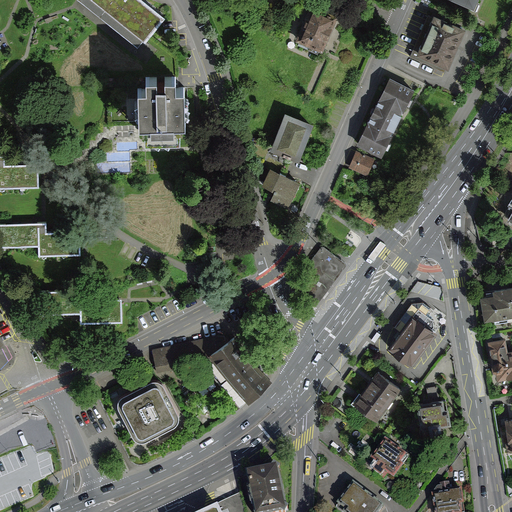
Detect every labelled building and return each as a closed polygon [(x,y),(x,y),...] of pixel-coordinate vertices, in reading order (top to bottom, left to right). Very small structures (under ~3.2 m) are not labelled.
[(80,0),(138,47),(145,39),(147,41),(167,18),(145,0),(80,0)] [(445,0),(473,11),(477,0),(445,0)] [(316,57),(332,19),(306,9),(291,47),(316,57)] [(444,73),(463,29),(426,13),(407,58),(444,73)] [(0,33),(0,49),(11,45),(5,31),(0,33)] [(151,135),(151,141),(174,140),(174,133),(186,133),(184,88),(176,88),(176,77),(165,77),(165,84),(156,84),(156,78),(145,78),(146,89),(137,89),(138,136),(151,135)] [(415,92),(390,80),(357,147),(382,159),(415,92)] [(299,164),(314,125),(286,115),(271,153),(299,164)] [(375,159),(356,151),(349,168),(367,176),(375,159)] [(0,182),(36,181),(35,163),(0,164),(0,182)] [(300,179),(270,166),(263,184),(274,189),(270,198),(289,205),(300,179)] [(4,245),(38,244),(39,256),(78,254),(77,232),(45,233),(45,222),(4,223),(4,245)] [(315,268),(299,290),(317,304),(347,262),(323,243),(308,263),(315,268)] [(412,285),(412,300),(441,300),(441,285),(412,285)] [(491,321),(511,318),(511,287),(483,292),(483,295),(476,296),(479,319),(490,318),(491,321)] [(120,299),(88,300),(88,289),(47,291),(48,312),(81,311),(82,323),(121,321),(120,299)] [(413,364),(440,328),(413,307),(385,344),(413,364)] [(214,357),(248,398),(272,378),(233,331),(226,334),(209,350),(214,357)] [(157,371),(214,357),(209,350),(226,334),(153,350),(157,371)] [(511,350),(504,351),(502,339),(485,341),(488,362),(487,362),(489,372),(493,371),(494,381),(511,378),(511,350)] [(378,417),(403,385),(378,365),(353,397),(378,417)] [(159,378),(114,404),(138,444),(183,418),(159,378)] [(423,423),(451,418),(449,406),(444,406),(442,396),(419,399),(423,423)] [(374,469),(383,475),(387,469),(396,475),(405,461),(402,459),(407,451),(386,437),(373,456),(380,460),(374,469)] [(278,465),(247,472),(255,511),(282,511),(288,511),(278,465)] [(346,511),(375,511),(382,505),(354,482),(337,504),(346,511)] [(462,486),(434,491),(437,511),(462,511),(464,511),(462,501),(465,501),(462,486)] [(246,511),(241,492),(218,503),(221,511),(246,511)] [(199,511),(221,511),(218,503),(199,511)]
